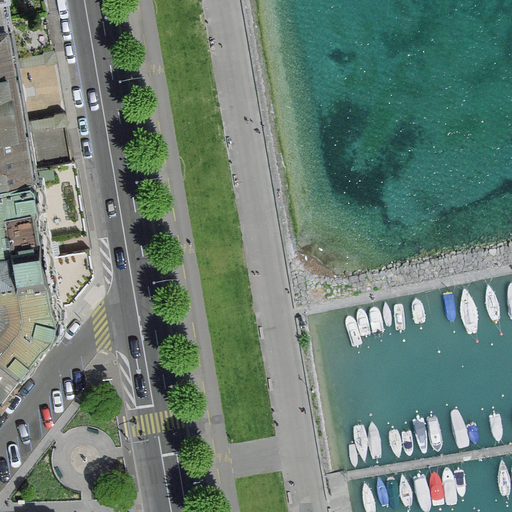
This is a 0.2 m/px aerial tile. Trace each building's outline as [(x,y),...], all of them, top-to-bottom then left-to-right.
[(0,0),(0,19),(11,18),(8,0),(0,0)] [(49,12),(11,18),(20,67),(45,63),(47,65),(57,63),(49,12)] [(0,175),(36,169),(28,120),(24,93),(20,67),(11,18),(0,19),(0,175)] [(54,116),(28,120),(36,169),(76,162),(67,112),(55,114),(54,116)] [(88,234),(76,162),(36,169),(49,241),(88,234)] [(0,347),(23,365),(62,317),(60,305),(51,255),(50,248),(49,241),(36,169),(0,175),(0,347)] [(90,249),(51,255),(60,305),(72,304),(95,276),(90,249)] [(0,394),(23,365),(0,347),(0,394)]
